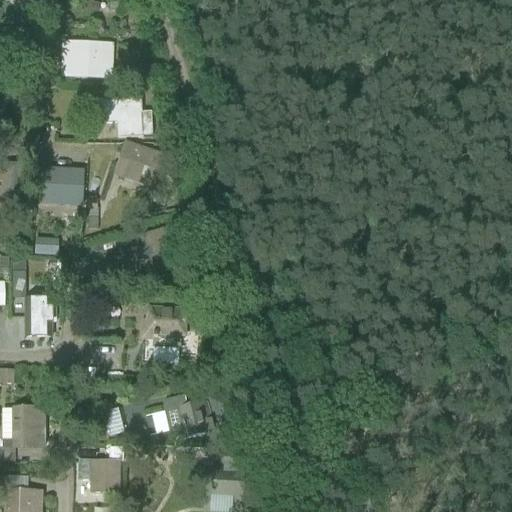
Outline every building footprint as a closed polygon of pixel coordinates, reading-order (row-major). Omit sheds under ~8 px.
[(63,46),(62,58),(61,79),(109,81),(110,48),(63,46)] [(11,99),(10,124),(17,125),(25,125),(26,100),(18,100),(11,99)] [(139,100),(112,102),(96,103),(97,127),(114,126),(115,140),(142,138),(139,100)] [(152,183),(160,161),(124,149),(115,174),(133,181),(135,177),(152,183)] [(0,168),(0,206),(22,207),(23,169),(0,168)] [(40,188),(52,189),(51,204),(77,205),(79,173),(41,171),(40,188)] [(140,240),(142,248),(132,251),(143,287),(157,283),(155,274),(177,267),(167,232),(140,240)] [(33,255),(57,257),(58,241),(34,240),(33,255)] [(11,272),(23,272),(24,262),(11,262),(11,272)] [(51,301),(23,301),(23,341),(51,341),(51,301)] [(146,307),(145,341),(148,341),(147,352),(175,353),(175,348),(182,348),(182,307),(146,307)] [(12,373),(0,372),(0,386),(12,387),(12,373)] [(166,434),(175,432),(178,443),(212,435),(205,403),(186,408),(183,399),(158,406),(166,434)] [(42,411),(0,411),(0,442),(12,443),(12,450),(43,450),(42,411)] [(108,464),(76,463),(75,483),(88,483),(88,496),(106,497),(106,496),(117,496),(117,464),(122,464),(122,451),(108,450),(108,464)] [(222,454),(221,468),(211,468),(209,505),(210,505),(211,497),(230,498),(230,504),(241,505),(243,478),(248,479),(250,456),(222,454)] [(3,511),(38,511),(40,494),(5,493),(3,511)]
